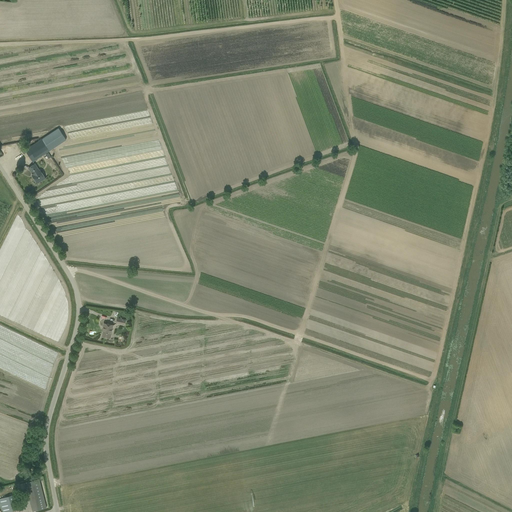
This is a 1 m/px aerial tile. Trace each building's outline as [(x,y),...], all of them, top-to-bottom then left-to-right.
[(287,97),(306,158),(347,146),(341,126),(340,127),(333,105),(328,107),(329,108),(332,107),(332,109),(329,109),(335,128),(328,131),(331,138),(323,140),(305,84),(296,87),(297,88),(291,89),(293,95),(287,97)] [(26,152),(32,162),(66,140),(59,128),(27,149),(26,147),(21,150),(24,154),(26,152)] [(37,183),(41,181),(45,178),(39,170),(35,164),(34,164),(28,168),(33,176),(32,176),(37,183)] [(102,336),(107,337),(110,338),(112,325),(108,324),(103,323),(103,327),(104,327),(102,336)] [(39,479),(25,482),(32,511),(46,508),(39,479)] [(0,498),(0,505),(1,509),(1,511),(9,511),(20,509),(19,506),(15,494),(0,498)]
